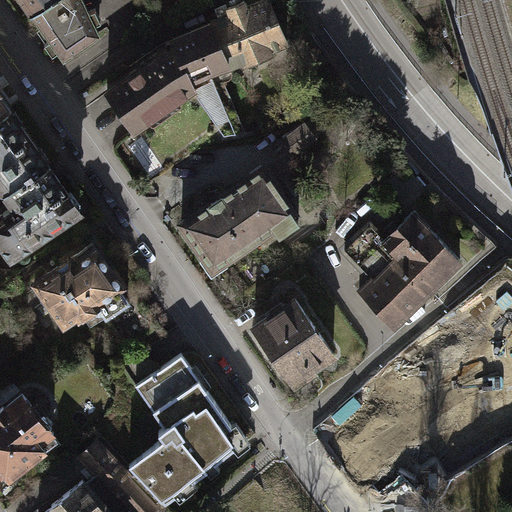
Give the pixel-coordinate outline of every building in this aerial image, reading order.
[(23,0),(31,11),(46,0),(23,0)] [(86,9),(82,0),(46,0),(31,11),(49,38),(43,42),(51,53),(58,49),(63,55),(98,31),(92,21),(99,18),(94,6),(86,9)] [(230,12),(210,20),(230,68),(287,45),(268,0),(261,0),(246,6),(242,0),(236,2),(228,6),(230,12)] [(212,77),(230,68),(210,20),(160,44),(101,85),(134,130),(191,87),(212,77)] [(212,77),(191,87),(216,125),(230,120),(212,77)] [(0,214),(0,240),(11,256),(78,209),(8,107),(0,112),(0,187),(13,206),(0,214)] [(305,123),(280,141),(290,155),(315,137),(305,123)] [(293,211),(262,167),(182,222),(213,267),(258,236),(263,242),(277,232),(279,235),(296,223),(290,213),(293,211)] [(392,324),(460,261),(414,211),(385,237),(371,222),(354,238),(349,252),(371,277),(358,289),(392,324)] [(75,254),(35,282),(45,297),(43,299),(49,308),(52,306),(65,324),(76,316),(84,317),(93,311),(102,311),(107,317),(129,301),(120,290),(123,288),(96,250),(86,258),(81,262),(75,254)] [(312,366),(332,352),(295,300),(256,327),(295,383),(314,370),(312,366)] [(511,362),(511,361),(508,357),(511,353),(511,333),(491,309),(452,344),(413,377),(449,418),(511,362)] [(162,367),(136,385),(164,426),(159,431),(164,437),(132,465),(137,472),(161,498),(165,503),(239,442),(228,428),(232,425),(181,354),(162,367)] [(136,385),(162,367),(140,355),(121,368),(133,386),(136,385)] [(394,466),(449,418),(413,377),(337,444),(372,485),(394,466)] [(0,466),(9,478),(46,449),(50,454),(62,445),(52,433),(52,422),(46,413),(37,413),(23,394),(4,409),(2,406),(0,407),(0,466)] [(96,440),(81,454),(97,473),(88,483),(111,511),(127,511),(130,509),(133,511),(150,511),(157,506),(155,504),(161,498),(137,472),(131,477),(96,440)] [(372,485),(393,508),(415,489),(394,466),(372,485)] [(84,478),(41,511),(111,511),(88,483),(84,478)] [(435,511),(415,489),(393,508),(396,511),(435,511)]
